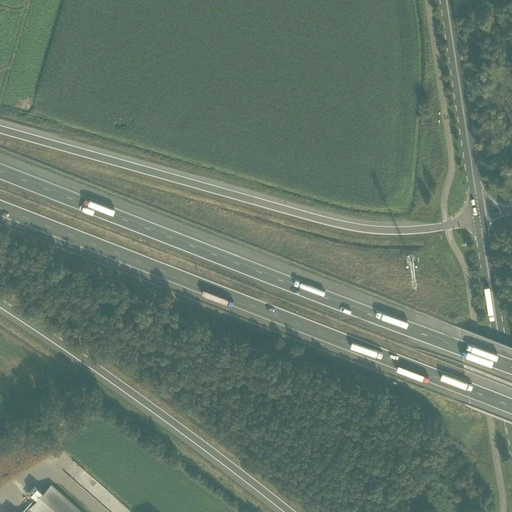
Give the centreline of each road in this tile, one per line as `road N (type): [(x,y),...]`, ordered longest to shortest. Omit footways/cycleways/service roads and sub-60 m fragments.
road 1 (motorway): [(0,207),(511,406)]
road 2 (motorway): [(511,367),(0,171)]
road 3 (motorway): [(479,216),(387,233),(355,230),(0,131)]
road 4 (motorway): [(0,305),(287,511)]
road 5 (secondary): [(479,216),(446,0)]
road 6 (secondary): [(479,216),(511,415)]
